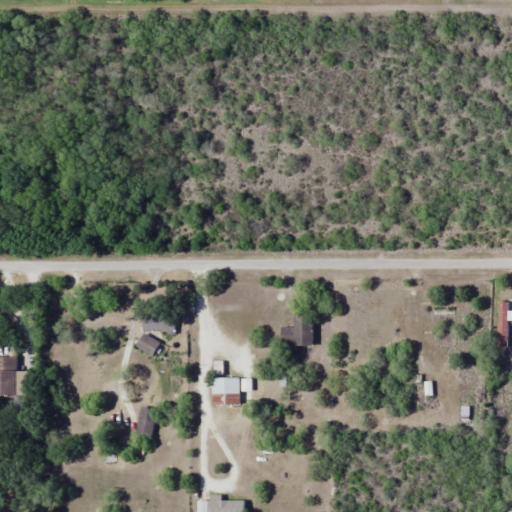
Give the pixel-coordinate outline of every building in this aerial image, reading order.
[(454,345),(454,309),(432,309),(432,345),(454,345)] [(511,312),(499,313),(499,336),(511,335),(511,312)] [(146,334),(174,327),(171,313),(143,319),(146,334)] [(313,346),(313,314),(294,314),(294,328),(280,328),(280,346),(313,346)] [(135,348),(153,357),(160,343),(143,334),(135,348)] [(0,397),(28,397),(28,372),(17,372),(17,357),(0,357),(0,397)] [(212,405),(239,405),(239,378),(212,378),(212,405)] [(151,438),(158,411),(142,406),(134,434),(151,438)] [(220,501),(220,499),(207,499),(207,511),(244,511),(244,501),(220,501)]
